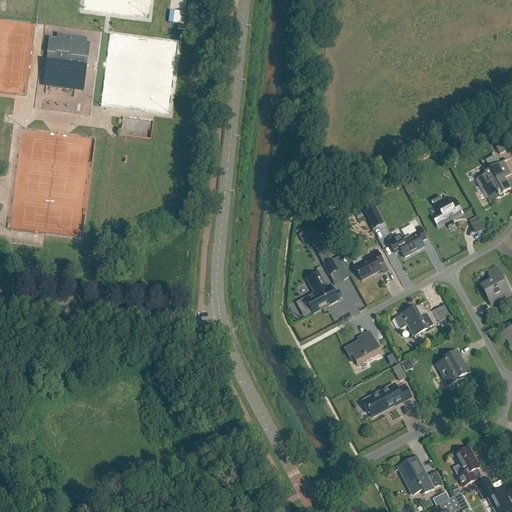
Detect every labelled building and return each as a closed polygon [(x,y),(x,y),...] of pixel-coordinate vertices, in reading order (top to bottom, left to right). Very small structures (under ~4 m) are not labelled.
[(87,40),(57,36),(53,64),(49,63),(46,84),(74,88),(76,72),(82,72),(82,74),(87,40)] [(503,145),(496,149),(499,156),(507,152),(503,145)] [(486,169),(496,164),(492,157),(482,161),(486,169)] [(504,194),(510,191),(504,180),(510,177),(503,163),(484,173),(485,176),(477,180),(490,205),(505,197),(504,194)] [(405,191),(408,197),(413,194),(411,188),(405,191)] [(405,207),(410,202),(405,197),(400,201),(405,207)] [(453,222),(463,216),(455,200),(449,203),(447,199),(442,202),(440,198),(431,203),(434,209),(436,207),(441,217),(433,221),(437,230),(446,226),(447,228),(454,225),(453,222)] [(479,223),(476,218),(469,222),(471,227),(479,223)] [(421,243),(426,241),(420,229),(415,231),(416,234),(405,240),(404,238),(402,237),(400,238),(399,237),(388,242),(394,254),(400,252),(404,259),(424,249),(421,243)] [(378,267),(383,264),(377,251),(371,255),(372,258),(353,268),(361,282),(381,272),(378,267)] [(329,276),(338,272),(332,261),(323,266),(329,276)] [(496,305),(511,297),(496,268),(487,273),(489,282),(479,287),(487,302),(492,299),(496,305)] [(337,301),(341,298),(338,292),(333,294),(329,287),(326,289),(318,274),(307,280),(315,295),(304,300),(313,316),(328,308),(338,303),(337,301)] [(412,339),(434,327),(428,316),(422,319),(417,308),(393,321),(399,332),(406,328),(412,339)] [(439,324),(447,320),(441,309),(433,313),(439,324)] [(511,327),(503,332),(511,346),(511,345),(511,327)] [(357,366),(380,354),(369,334),(362,338),(363,341),(345,351),(349,359),(352,357),(357,366)] [(464,366),(457,352),(441,361),(442,363),(435,367),(447,388),(463,380),(462,378),(470,374),(466,365),(464,366)] [(406,374),(414,369),(409,361),(401,366),(406,374)] [(395,408),(411,400),(403,386),(396,390),(394,386),(363,402),(372,419),(395,407),(395,408)] [(469,449),(454,457),(459,467),(453,470),(463,489),(480,480),(476,471),(479,470),(469,449)] [(423,495),(442,486),(435,474),(426,479),(416,460),(405,466),(405,467),(399,471),(412,496),(421,491),(423,495)] [(496,495),(491,485),(488,480),(475,487),(483,502),(488,499),(494,511),(511,511),(511,510),(502,491),(496,495)] [(443,504),(449,501),(445,494),(439,498),(443,504)] [(454,511),(458,511),(459,511),(453,499),(449,501),(443,504),(438,507),(440,511),(453,511),(454,511)]
